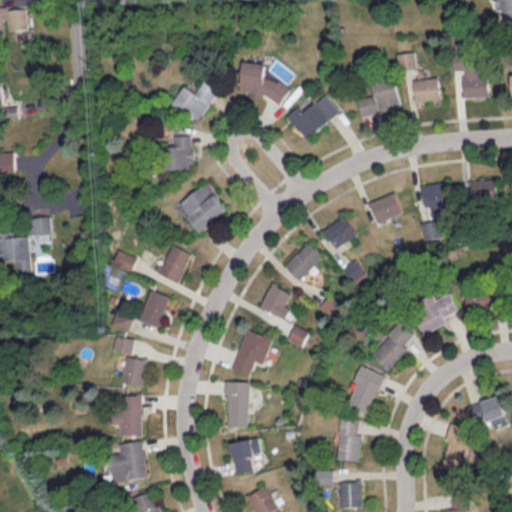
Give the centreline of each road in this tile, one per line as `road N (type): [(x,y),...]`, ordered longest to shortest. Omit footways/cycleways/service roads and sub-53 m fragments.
road 1 (residential): [(511,136),(411,145),(353,163),(287,200),(247,241),(203,320),(183,398),(191,473),(205,511)]
road 2 (residential): [(511,349),(462,359),(416,399),(402,434),(401,511)]
road 3 (residential): [(42,208),(77,119),(73,0)]
